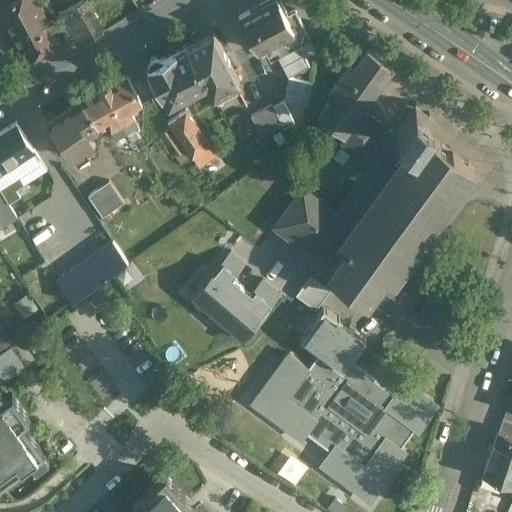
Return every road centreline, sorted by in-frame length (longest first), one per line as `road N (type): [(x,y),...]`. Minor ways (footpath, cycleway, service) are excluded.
road 1 (residential): [(303,511),(204,446),(166,436),(131,452),(59,511)]
road 2 (unclassified): [(437,511),(511,295)]
road 3 (tertiary): [(0,101),(176,0)]
road 4 (secondary): [(392,0),(511,83)]
